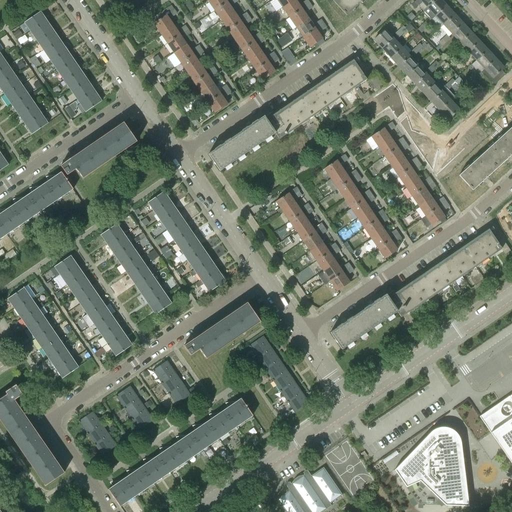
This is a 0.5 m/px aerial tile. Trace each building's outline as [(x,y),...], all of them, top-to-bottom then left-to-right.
[(227,2),(225,0),(209,0),(208,1),(215,11),(227,2)] [(253,0),(250,3),(261,18),(280,5),(276,0),(253,0)] [(302,9),(295,0),(293,0),(282,8),(289,18),(302,9)] [(363,0),(333,0),(333,1),(346,16),(363,0)] [(414,9),(422,2),(427,7),(435,0),(416,0),(411,5),(414,9)] [(435,16),(446,6),(440,0),(435,0),(427,7),(431,12),(428,15),(430,18),(431,19),(435,16)] [(234,12),(227,2),(215,11),(222,21),(234,12)] [(443,25),(454,15),(446,6),(435,16),(443,25)] [(308,19),(302,9),(289,18),(296,28),(308,19)] [(24,23),(31,33),(48,22),(41,12),(24,23)] [(241,22),(234,12),(222,21),(228,31),(241,22)] [(411,21),(415,17),(411,12),(407,16),(411,21)] [(154,24),(161,34),(173,25),(166,15),(154,24)] [(463,24),(454,15),(443,25),(452,34),(463,24)] [(315,29),(308,19),(296,28),(303,38),(315,29)] [(54,32),(48,22),(31,33),(38,43),(54,32)] [(247,32),(241,22),(228,31),(235,41),(247,32)] [(460,43),(471,33),(463,24),(452,34),(460,43)] [(180,35),(173,25),(161,34),(167,44),(180,35)] [(281,49),(300,35),(295,27),(275,41),(281,49)] [(12,34),(16,39),(23,35),(19,29),(12,34)] [(267,33),(271,38),(275,35),(277,34),(273,29),(267,33)] [(322,39),(315,29),(303,38),(310,48),(322,39)] [(373,40),(382,49),(393,39),(384,30),(373,40)] [(38,43),(44,53),(61,42),(54,32),(38,43)] [(254,42),(247,32),(235,41),(242,50),(254,42)] [(144,39),(139,33),(134,37),(139,43),(144,39)] [(479,42),(471,33),(460,43),(468,52),(479,42)] [(18,40),(21,45),(28,40),(25,35),(18,40)] [(186,45),(180,35),(167,44),(174,54),(186,45)] [(401,47),(393,39),(382,49),(390,58),(401,47)] [(68,51),(61,42),(44,53),(51,63),(68,51)] [(261,52),(254,42),(242,50),(249,60),(261,52)] [(468,52),(476,61),(487,51),(479,42),(468,52)] [(161,57),(170,50),(167,45),(157,52),(161,57)] [(193,55),(186,45),(174,54),(181,63),(193,55)] [(292,65),(298,61),(289,47),(283,52),(292,65)] [(398,66),(409,56),(401,47),(390,58),(398,66)] [(57,71),(58,73),(75,61),(68,51),(51,63),(57,71)] [(495,59),(487,51),(476,61),(484,69),(495,59)] [(268,62),(261,52),(249,60),(255,70),(268,62)] [(161,60),(158,55),(153,59),(156,64),(161,60)] [(200,65),(193,55),(181,63),(188,73),(200,65)] [(35,56),(30,60),(35,68),(41,65),(35,56)] [(418,66),(409,56),(398,66),(407,76),(418,66)] [(501,70),(504,68),(495,59),(484,69),(481,73),(483,74),(493,86),(505,75),(501,70)] [(81,71),(75,61),(58,73),(59,74),(65,83),(81,71)] [(275,72),(268,62),(255,70),(262,80),(275,72)] [(273,120),(272,120),(283,136),(286,134),(287,134),(297,127),(353,89),(357,86),(366,80),(354,62),(273,118),(273,120)] [(0,68),(0,83),(14,74),(7,64),(0,68)] [(207,75),(200,65),(188,73),(194,83),(207,75)] [(415,84),(426,74),(418,66),(407,76),(415,84)] [(65,83),(71,93),(88,81),(81,71),(65,83)] [(182,75),(179,71),(174,75),(177,79),(182,75)] [(0,83),(0,88),(4,95),(21,84),(14,74),(0,83)] [(434,83),(426,74),(415,84),(423,93),(434,83)] [(214,85),(207,75),(194,83),(201,93),(214,85)] [(95,91),(88,81),(71,93),(78,102),(95,91)] [(431,102),(442,92),(434,83),(423,93),(431,102)] [(4,95),(11,105),(28,93),(21,84),(4,95)] [(220,95),(214,85),(201,93),(208,103),(220,95)] [(353,89),(359,97),(363,95),(357,86),(353,89)] [(95,91),(78,102),(85,113),(102,101),(95,91)] [(431,102),(440,111),(451,101),(442,92),(431,102)] [(11,105),(18,115),(34,103),(28,93),(11,105)] [(227,105),(220,95),(208,103),(215,113),(227,105)] [(62,97),(58,100),(64,108),(68,105),(62,97)] [(459,110),(451,101),(440,111),(448,120),(459,110)] [(18,115),(24,125),(51,107),(49,105),(40,111),(34,103),(18,115)] [(76,116),(69,105),(64,109),(71,119),(76,116)] [(24,125),(31,135),(48,123),(43,115),(52,109),(51,107),(24,125)] [(279,139),(283,136),(272,120),(268,123),(264,117),(209,155),(216,166),(218,168),(220,170),(274,133),(279,139)] [(123,123),(74,157),(70,159),(60,166),(67,175),(76,169),(83,179),(83,178),(136,142),(123,123)] [(390,131),(395,128),(391,123),(387,126),(390,131)] [(371,137),(378,147),(390,138),(383,128),(371,137)] [(511,135),(508,131),(495,142),(509,157),(511,154),(511,135)] [(397,148),(390,138),(378,147),(385,157),(397,148)] [(495,142),(483,153),(497,168),(509,157),(495,142)] [(385,157),(392,167),(404,158),(397,148),(385,157)] [(483,153),(471,165),(484,180),(497,168),(483,153)] [(0,170),(8,165),(2,155),(0,155),(0,170)] [(343,163),(348,160),(344,155),(340,158),(343,163)] [(411,168),(404,158),(392,167),(398,177),(411,168)] [(331,179),(343,171),(336,160),(324,169),(331,179)] [(472,191),(484,180),(471,165),(458,176),(472,191)] [(398,177),(405,186),(417,178),(411,168),(398,177)] [(350,181),(343,171),(331,179),(338,189),(350,181)] [(56,201),(73,189),(61,172),(44,184),(56,201)] [(424,188),(417,178),(405,186),(412,196),(424,188)] [(338,189),(344,199),(357,191),(350,181),(338,189)] [(56,201),(44,184),(28,195),(40,212),(56,201)] [(412,196),(419,206),(431,198),(424,188),(412,196)] [(147,203),(153,211),(161,205),(163,208),(171,202),(164,191),(147,203)] [(363,200),(357,191),(344,199),(351,209),(363,200)] [(276,202),(283,212),(295,203),(288,193),(276,202)] [(28,195),(11,206),(23,223),(40,212),(28,195)] [(438,208),(431,198),(419,206),(425,216),(438,208)] [(351,209),(358,219),(370,210),(363,200),(351,209)] [(170,217),(178,212),(171,202),(163,208),(161,205),(153,211),(160,221),(168,215),(170,217)] [(302,213),(295,203),(283,212),(290,222),(302,213)] [(23,223),(11,206),(0,213),(0,224),(7,235),(23,223)] [(438,208),(425,216),(432,226),(445,218),(438,208)] [(377,220),(370,210),(358,219),(364,229),(377,220)] [(176,227),(185,222),(178,212),(170,217),(168,215),(160,221),(167,231),(175,225),(176,227)] [(309,223),(302,213),(290,222),(296,232),(309,223)] [(141,221),(144,226),(149,223),(146,218),(141,221)] [(364,229),(371,239),(384,230),(377,220),(364,229)] [(183,237),(192,232),(185,222),(176,227),(175,225),(167,231),(173,241),(182,235),(183,237)] [(315,233),(309,223),(296,232),(303,242),(315,233)] [(107,245),(124,234),(117,224),(100,235),(107,245)] [(390,240),(384,230),(371,239),(378,249),(390,240)] [(409,313),(428,299),(502,249),(505,254),(510,251),(502,239),(497,242),(490,231),(396,295),(397,296),(394,298),(405,314),(408,312),(409,313)] [(190,247),(198,241),(192,232),(183,237),(182,235),(173,241),(180,251),(189,245),(190,247)] [(322,243),(315,233),(303,242),(310,251),(322,243)] [(131,244),(124,234),(107,245),(114,255),(131,244)] [(162,234),(154,240),(158,245),(164,241),(165,238),(162,234)] [(292,242),(288,237),(283,240),(287,246),(292,242)] [(378,249),(385,259),(397,250),(390,240),(378,249)] [(197,257),(205,251),(198,241),(190,247),(189,245),(180,251),(187,261),(195,255),(197,257)] [(329,253),(322,243),(310,251),(317,261),(329,253)] [(131,244),(114,255),(121,265),(137,254),(131,244)] [(171,256),(165,246),(160,250),(166,259),(171,256)] [(154,250),(147,255),(152,262),(159,257),(154,250)] [(204,267),(212,261),(205,251),(197,257),(195,255),(187,261),(194,271),(202,265),(204,267)] [(336,263),(329,253),(317,261),(323,271),(336,263)] [(137,254),(121,265),(128,275),(144,264),(137,254)] [(6,255),(0,258),(0,259),(3,263),(9,259),(6,255)] [(62,277),(77,266),(71,256),(54,267),(55,267),(62,277)] [(210,277),(218,271),(212,261),(204,267),(202,265),(194,271),(196,275),(200,280),(209,275),(210,277)] [(342,273),(336,263),(323,271),(330,281),(342,273)] [(144,264),(128,275),(134,285),(151,273),(144,264)] [(62,277),(68,287),(84,276),(77,266),(62,277)] [(185,272),(181,267),(176,271),(180,276),(185,272)] [(203,284),(209,293),(225,281),(218,271),(210,277),(209,275),(200,280),(203,284)] [(151,273),(134,285),(141,295),(158,283),(151,273)] [(349,283),(342,273),(330,281),(337,291),(349,283)] [(84,276),(68,287),(75,297),(91,286),(84,276)] [(165,293),(158,283),(141,295),(148,305),(165,293)] [(24,288),(7,299),(8,299),(15,309),(23,304),(24,306),(32,300),(31,298),(35,296),(28,285),(24,288)] [(37,290),(40,294),(45,291),(42,286),(37,290)] [(75,297),(82,306),(98,296),(91,286),(75,297)] [(165,293),(148,305),(155,315),(172,303),(165,293)] [(401,317),(405,314),(394,298),(390,301),(386,295),(331,333),(338,344),(340,346),(341,348),(396,311),(401,317)] [(98,296),(82,306),(88,316),(104,305),(98,296)] [(23,304),(15,309),(22,319),(29,314),(31,316),(39,310),(38,309),(36,306),(32,300),(24,306),(23,304)] [(184,346),(186,349),(191,356),(200,349),(206,359),(260,322),(256,316),(254,313),(247,302),(246,303),(197,337),(194,339),(184,346)] [(88,316),(95,326),(111,315),(104,305),(88,316)] [(29,314),(22,319),(28,329),(36,323),(38,325),(45,320),(39,310),(31,316),(29,314)] [(111,315),(95,326),(102,336),(118,325),(111,315)] [(36,323),(28,329),(35,338),(43,333),(44,335),(52,330),(45,320),(38,325),(36,323)] [(67,325),(63,326),(62,331),(66,333),(70,332),(71,327),(67,325)] [(102,336),(109,346),(124,335),(118,325),(102,336)] [(43,333),(35,338),(42,348),(50,343),(51,345),(59,339),(52,330),(44,335),(43,333)] [(124,335),(109,346),(115,356),(132,345),(131,345),(124,335)] [(257,357),(271,348),(263,337),(263,336),(249,346),(257,357)] [(50,343),(42,348),(48,358),(56,353),(58,355),(66,349),(59,339),(51,345),(50,343)] [(103,347),(94,353),(97,358),(106,352),(103,347)] [(278,359),(271,348),(257,357),(264,368),(278,359)] [(56,353),(48,358),(55,368),(63,362),(64,364),(72,359),(66,349),(58,355),(56,353)] [(63,362),(55,368),(62,378),(62,379),(78,367),(72,359),(64,364),(63,362)] [(286,370),(278,359),(264,368),(272,379),(286,370)] [(161,382),(175,373),(167,361),(152,371),(153,371),(161,382)] [(293,381),(286,370),(272,379),(279,390),(293,381)] [(182,384),(175,373),(161,382),(168,393),(182,384)] [(293,381),(279,390),(287,401),(301,392),(293,381)] [(182,384),(168,393),(176,404),(176,405),(190,395),(182,384)] [(64,473),(18,405),(24,400),(21,395),(22,394),(16,385),(5,392),(7,394),(0,398),(0,420),(45,486),(61,475),(62,474),(64,473)] [(124,407),(138,398),(130,387),(130,386),(115,396),(116,396),(124,407)] [(301,392),(287,401),(295,412),(294,412),(294,413),(309,403),(309,402),(308,403),(301,392)] [(511,394),(480,416),(479,417),(511,464),(511,394)] [(145,409),(138,398),(124,407),(131,418),(145,409)] [(240,399),(224,411),(235,427),(252,416),(241,398),(240,399)] [(145,409),(131,418),(139,429),(139,430),(154,420),(153,420),(145,409)] [(224,411),(207,422),(219,438),(235,427),(224,411)] [(87,433),(100,423),(93,412),(78,421),(79,422),(87,433)] [(207,422),(191,433),(202,449),(219,438),(207,422)] [(108,434),(100,423),(87,433),(94,444),(108,434)] [(430,433),(394,470),(418,504),(468,506),(461,442),(460,439),(458,436),(451,426),(450,425),(449,424),(448,423),(447,423),(446,423),(445,423),(443,423),(442,424),(432,431),(431,432),(430,433)] [(191,433),(175,444),(186,461),(202,449),(191,433)] [(108,434),(94,444),(102,455),(102,456),(116,446),(116,445),(116,446),(108,434)] [(222,441),(225,446),(230,443),(227,438),(222,441)] [(175,444),(158,455),(170,472),(186,461),(175,444)] [(158,455),(142,467),(153,483),(170,472),(158,455)] [(142,467),(126,478),(137,494),(153,483),(142,467)] [(287,487),(289,491),(277,499),(285,511),(322,511),(331,506),(330,504),(342,495),(323,468),(311,476),(308,472),(303,475),(298,476),(294,479),(291,483),(287,487)] [(109,489),(108,489),(120,506),(137,494),(126,478),(109,489)]
